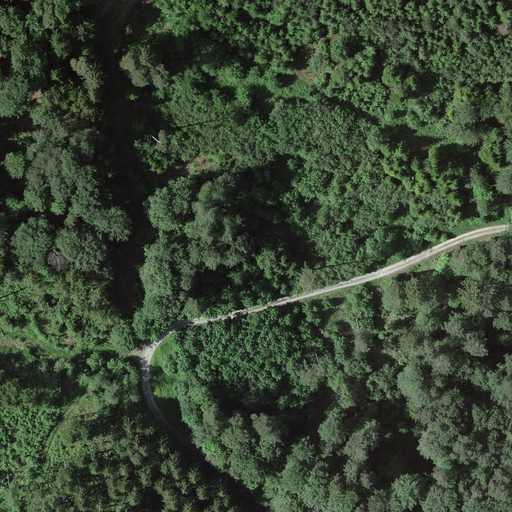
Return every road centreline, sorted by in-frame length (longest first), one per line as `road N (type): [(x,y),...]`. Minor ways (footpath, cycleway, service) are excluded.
road 1 (track): [(511,228),(452,240),(361,279),(178,321),(149,341),(144,364),(153,409),(234,470),(274,511)]
road 2 (track): [(511,189),(473,162),(262,71),(134,0)]
